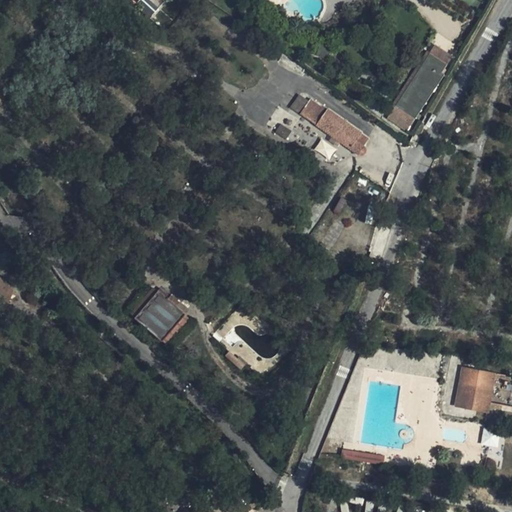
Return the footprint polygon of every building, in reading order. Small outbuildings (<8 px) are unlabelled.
[(139,0),(135,5),(150,18),(159,6),(151,0),(139,0)] [(434,46),(430,53),(447,65),(452,57),(434,46)] [(447,65),(430,53),(388,118),(407,131),(445,75),(442,73),(447,65)] [(299,114),(308,102),(300,96),(291,108),(299,114)] [(310,99),(299,114),(358,155),(360,156),(361,156),(363,155),(365,153),(366,150),(365,148),(364,146),(363,146),(356,141),(361,133),(328,109),(326,110),(310,99)] [(285,139),(291,131),(281,124),(276,133),(285,139)] [(363,146),(368,139),(361,133),(356,141),(363,146)] [(0,301),(5,304),(11,291),(0,280),(0,301)] [(152,293),(131,316),(135,320),(156,297),(152,293)] [(135,320),(133,321),(160,346),(161,344),(183,321),(188,315),(172,300),(169,302),(159,293),(156,297),(135,320)] [(183,321),(161,344),(165,348),(187,325),(183,321)] [(227,352),(224,356),(238,370),(245,363),(237,356),(235,359),(227,352)] [(491,406),(496,375),(463,370),(457,408),(490,414),(491,406)] [(497,447),(499,434),(483,431),(481,444),(497,447)] [(352,459),(352,461),(385,466),(386,457),(343,450),(342,458),(352,459)] [(238,502),(243,511),(254,511),(247,498),(238,502)] [(364,511),(371,511),(373,502),(367,501),(364,511)]
